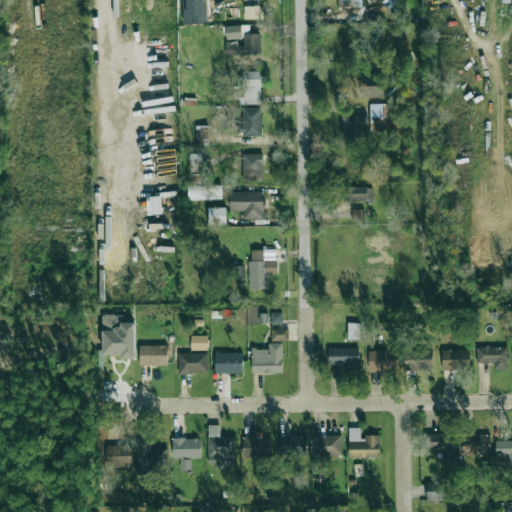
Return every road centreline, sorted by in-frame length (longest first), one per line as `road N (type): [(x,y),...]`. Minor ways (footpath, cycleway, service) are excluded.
road 1 (residential): [(305,405),(302,0)]
road 2 (residential): [(143,407),(511,401)]
